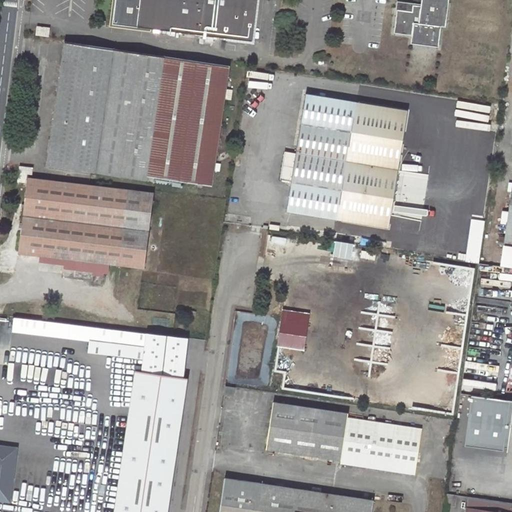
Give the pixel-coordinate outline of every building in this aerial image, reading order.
[(116,0),(113,25),(253,42),(257,0),(116,0)] [(450,0),(422,0),(422,6),(414,5),(413,12),(398,9),(395,33),(413,35),(411,44),(439,47),(442,27),(446,27),(450,0)] [(414,4),(399,2),(398,9),(413,12),(414,5),(414,4)] [(38,27),(37,35),(49,37),(51,29),(38,27)] [(233,90),(226,89),(230,66),(66,41),(47,166),(146,181),(147,176),(212,186),(214,170),(219,171),(220,164),(215,163),(225,98),(231,99),(233,90)] [(408,110),(306,93),(296,153),(287,152),(282,180),(292,182),(287,212),(389,229),(408,110)] [(21,166),(20,174),(27,175),(27,173),(32,174),(33,167),(21,166)] [(20,174),(19,182),(26,182),(27,175),(20,174)] [(29,178),(19,253),(144,268),(153,193),(29,178)] [(511,266),(511,192),(502,265),(511,266)] [(499,225),(501,216),(492,214),(490,223),(499,225)] [(478,263),(481,220),(468,219),(464,261),(478,263)] [(328,254),(347,258),(350,243),(332,239),(328,254)] [(15,318),(13,331),(47,335),(49,322),(15,318)] [(47,335),(91,340),(92,327),(49,322),(47,335)] [(145,359),(143,371),(136,371),(115,511),(168,511),(189,379),(183,378),(188,339),(92,327),(91,340),(89,352),(145,359)] [(236,387),(226,386),(225,393),(235,395),(236,387)] [(274,403),(267,449),(342,459),(341,464),(416,475),(423,428),(348,417),(349,414),(274,403)] [(0,500),(11,502),(16,463),(15,463),(15,458),(10,451),(8,451),(8,447),(0,446),(0,500)] [(372,511),(375,501),(225,479),(220,511),(372,511)] [(448,493),(446,505),(456,506),(458,495),(448,493)] [(511,511),(511,502),(469,496),(466,511),(511,511)]
